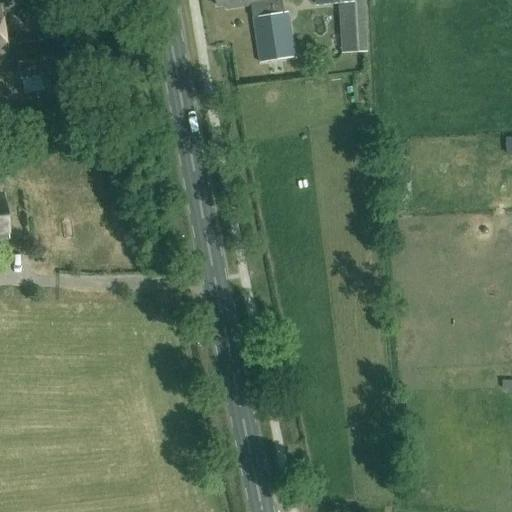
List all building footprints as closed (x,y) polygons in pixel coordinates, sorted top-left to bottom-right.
[(251,6),(278,2),(281,1),(280,0),(215,0),(217,8),(226,7),(226,10),(251,6)] [(349,53),(368,52),(364,1),(345,3),(345,4),(349,53)] [(278,2),(251,6),(252,18),(259,62),(295,58),(290,24),(285,25),(283,13),(280,13),(278,2)] [(19,80),(20,80),(22,95),(50,91),(47,75),(60,73),(55,39),(14,46),(13,39),(4,40),(0,14),(0,61),(16,59),(19,80)] [(0,239),(9,238),(3,194),(0,194),(0,239)]
